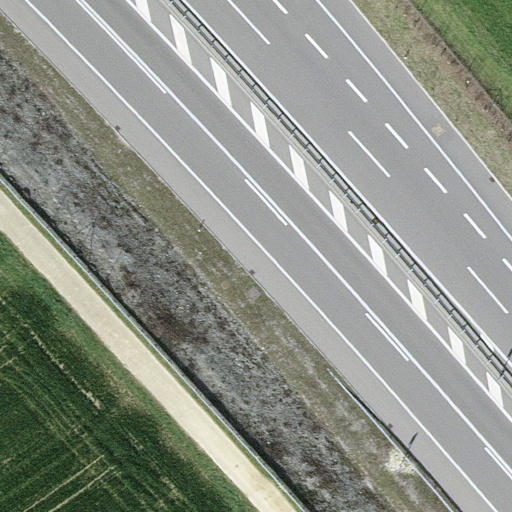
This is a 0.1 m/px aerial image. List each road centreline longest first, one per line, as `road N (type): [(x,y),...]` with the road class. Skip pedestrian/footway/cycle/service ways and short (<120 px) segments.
road 1 (motorway): [(169,92),(511,473)]
road 2 (trunk): [(511,313),(231,0)]
road 3 (track): [(0,229),(263,511)]
road 4 (trunk): [(63,0),(169,92)]
road 5 (motorway): [(79,0),(169,92)]
